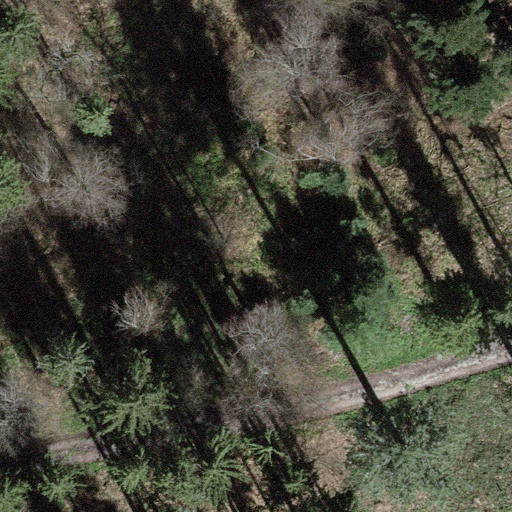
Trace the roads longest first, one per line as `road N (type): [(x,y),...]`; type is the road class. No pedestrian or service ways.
road 1 (track): [(0,451),(434,370),(511,345)]
road 2 (track): [(434,370),(342,0)]
